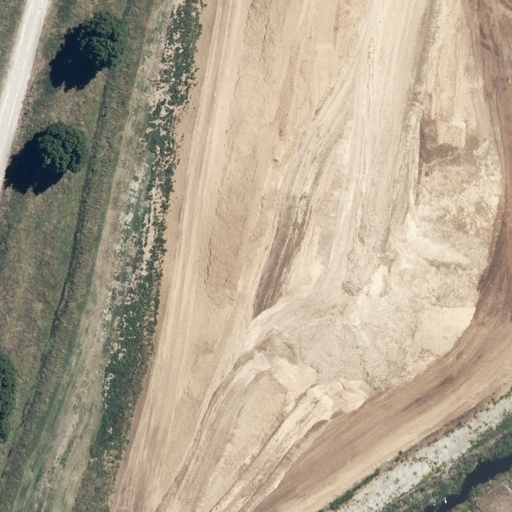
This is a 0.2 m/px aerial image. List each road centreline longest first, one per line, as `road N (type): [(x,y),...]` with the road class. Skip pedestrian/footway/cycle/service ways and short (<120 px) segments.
road 1 (track): [(174,511),(242,0)]
road 2 (track): [(393,0),(348,231),(283,322),(192,373)]
road 3 (track): [(0,139),(35,0)]
